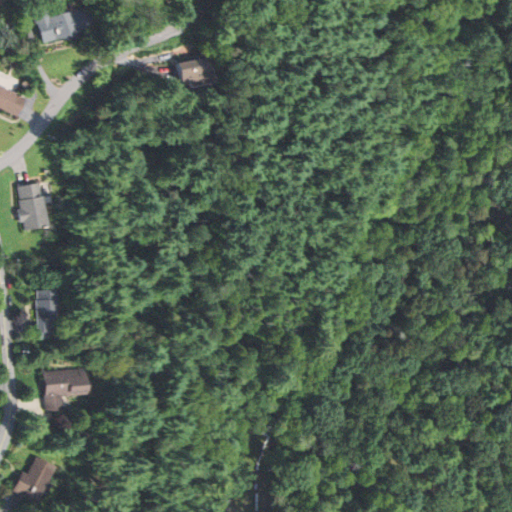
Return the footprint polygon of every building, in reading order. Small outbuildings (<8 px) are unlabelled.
[(30,7),(35,24),(36,23),(41,41),(92,27),(87,7),(50,17),(46,2),(30,7)] [(175,64),(179,83),(207,77),(203,58),(175,64)] [(0,86),(0,109),(14,116),(22,97),(0,86)] [(17,186),(19,200),(18,200),(23,229),(45,225),(37,182),(17,186)] [(34,301),(36,333),(52,332),(51,317),(54,317),(52,289),(35,290),(36,301),(34,301)] [(43,409),(60,408),(59,394),(83,393),(81,368),(40,371),(43,409)] [(21,472),(11,490),(33,503),(53,467),(35,457),(25,474),(21,472)]
